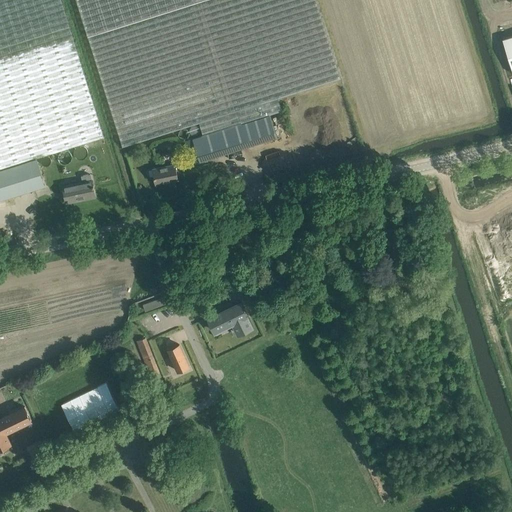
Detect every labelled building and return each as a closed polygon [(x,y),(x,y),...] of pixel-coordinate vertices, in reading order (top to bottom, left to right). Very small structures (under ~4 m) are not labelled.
[(0,0),(0,169),(25,161),(36,158),(103,137),(60,0),(0,0)] [(341,78),(316,0),(76,0),(88,35),(123,146),(199,123),(203,135),(193,138),(200,161),(248,146),(241,123),(265,116),(261,103),(341,78)] [(511,35),(503,39),(511,69),(511,35)] [(277,137),(270,114),(265,116),(241,123),(248,146),(277,137)] [(132,157),(138,177),(144,175),(138,155),(132,157)] [(25,161),(0,169),(0,197),(33,188),(25,161)] [(175,164),(153,168),(156,184),(178,180),(175,164)] [(95,197),(92,180),(91,173),(81,175),(82,182),(63,186),(66,203),(67,203),(66,201),(83,197),(84,199),(95,197)] [(141,301),(145,311),(168,302),(166,296),(162,294),(141,301)] [(240,303),(209,318),(215,331),(233,323),(238,334),(252,327),(240,303)] [(145,337),(137,341),(152,380),(161,377),(145,337)] [(178,371),(189,366),(179,344),(168,349),(178,371)] [(106,383),(61,404),(74,431),(119,410),(106,383)] [(31,420),(25,406),(0,418),(0,448),(11,443),(5,433),(31,420)] [(41,440),(28,446),(31,453),(44,447),(41,440)]
